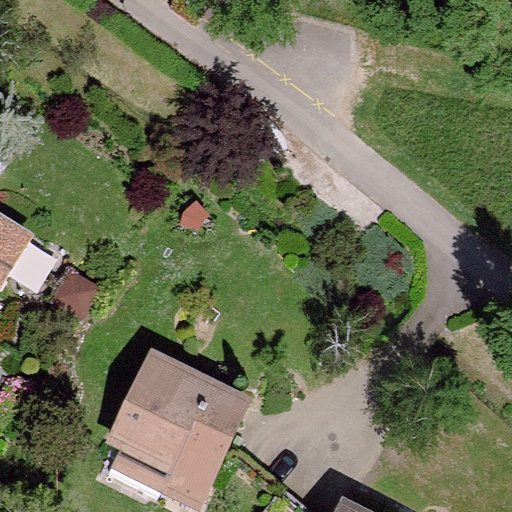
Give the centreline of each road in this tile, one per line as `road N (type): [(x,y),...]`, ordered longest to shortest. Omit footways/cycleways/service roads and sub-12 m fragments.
road 1 (residential): [(511,292),(472,253),(139,0)]
road 2 (track): [(511,92),(348,53),(185,32)]
